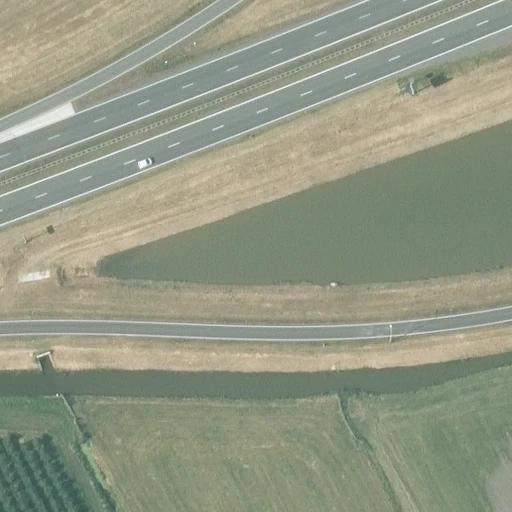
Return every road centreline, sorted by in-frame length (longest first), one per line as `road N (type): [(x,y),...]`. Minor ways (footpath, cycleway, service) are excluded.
road 1 (trunk): [(0,210),(511,11)]
road 2 (trunk): [(0,328),(381,332),(511,313)]
road 3 (trunk): [(406,0),(0,157)]
road 4 (trunk): [(232,0),(67,98),(0,127)]
